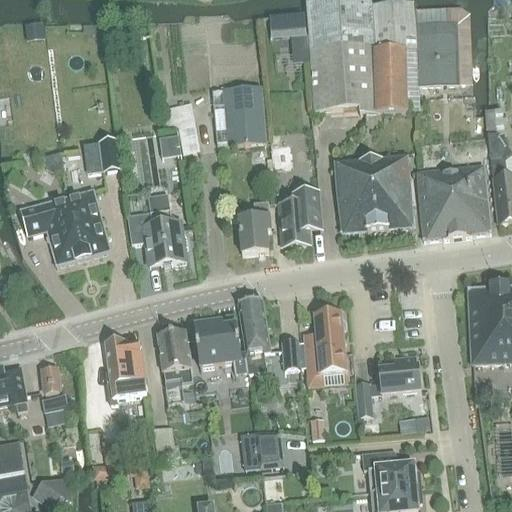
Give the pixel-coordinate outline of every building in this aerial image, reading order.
[(371,0),(305,0),(306,11),(306,16),(313,116),(360,113),(360,118),(375,117),(409,117),(409,113),(420,113),(420,91),(416,28),(415,12),(415,8),(373,11),(371,0)] [(279,20),(271,21),(273,41),(281,40),(279,20)] [(456,27),(416,28),(420,91),(458,90),(456,27)] [(224,94),(229,150),(267,147),(262,91),(224,94)] [(167,113),(171,133),(179,132),(184,159),(200,155),(192,108),(167,113)] [(511,157),(498,139),(489,140),(494,183),(499,229),(511,227),(511,182),(508,183),(506,165),(511,160),(511,157)] [(100,148),(104,176),(122,174),(118,146),(100,148)] [(408,161),(335,168),(343,237),(342,238),(343,239),(344,238),(368,236),(368,238),(389,236),(389,234),(413,232),(414,233),(415,231),(414,230),(408,161)] [(473,242),(473,240),(490,238),(492,238),(492,236),(491,236),(484,171),(418,178),(425,243),(424,243),(425,245),(427,245),(444,243),(444,245),(473,242)] [(94,195),(67,202),(84,264),(112,257),(111,255),(94,195)] [(293,207),(279,208),(282,251),(311,249),(310,235),(323,234),(320,196),(292,199),(293,207)] [(128,221),(132,250),(147,248),(150,271),(187,266),(181,226),(173,227),(169,199),(149,202),(151,218),(128,221)] [(84,264),(67,202),(22,215),(29,242),(48,237),(57,270),(57,272),(84,264)] [(239,224),(243,259),(270,257),(268,236),(272,236),(271,222),(270,222),(269,208),(255,209),(256,223),(239,224)] [(471,292),(469,293),(469,295),(472,369),(511,367),(511,290),(509,291),(509,290),(507,290),(494,291),(494,290),(492,291),(492,292),(471,293),(471,292)] [(239,308),(247,357),(249,377),(249,378),(266,375),(264,357),(271,356),(263,304),(239,308)] [(306,347),(308,372),(309,382),(348,378),(344,337),(347,334),(346,327),(343,324),(342,318),(316,321),(318,346),(306,347)] [(249,377),(247,357),(241,357),(238,330),(224,332),(223,326),(213,327),(213,326),(198,328),(198,329),(195,329),(201,373),(234,369),(236,379),(249,377)] [(158,340),(164,378),(166,387),(182,385),(183,394),(195,393),(186,336),(158,340)] [(108,349),(106,349),(110,376),(107,380),(108,386),(112,388),(112,389),(109,390),(112,410),(119,409),(118,406),(148,402),(146,385),(140,346),(126,348),(126,346),(123,346),(120,343),(111,344),(108,349)] [(283,346),(286,374),(302,372),(299,344),(283,346)] [(357,390),(360,423),(373,421),(372,401),(382,400),(382,401),(422,397),(420,370),(418,370),(417,362),(401,363),(402,372),(380,374),(381,388),(370,389),(370,388),(357,390)] [(0,410),(17,408),(19,417),(29,415),(27,406),(22,373),(4,376),(4,375),(0,375),(0,410)] [(43,376),(46,398),(60,397),(58,374),(43,376)] [(43,404),(45,418),(69,414),(66,400),(43,404)] [(327,447),(323,423),(310,425),(314,449),(327,447)] [(172,431),(155,433),(159,465),(177,463),(177,462),(181,461),(179,448),(174,449),(172,431)] [(281,438),(256,438),(260,474),(284,471),(281,438)] [(125,443),(103,446),(107,468),(128,465),(125,443)] [(0,499),(29,495),(20,449),(0,452),(0,499)] [(369,475),(371,497),(421,492),(420,477),(415,477),(414,469),(397,471),(396,455),(363,459),(364,475),(369,475)] [(113,469),(101,471),(102,482),(110,481),(114,476),(113,469)] [(33,501),(47,511),(71,511),(73,509),(68,482),(43,488),(33,501)] [(421,492),(371,497),(372,511),(418,511),(418,508),(423,507),(421,492)]
